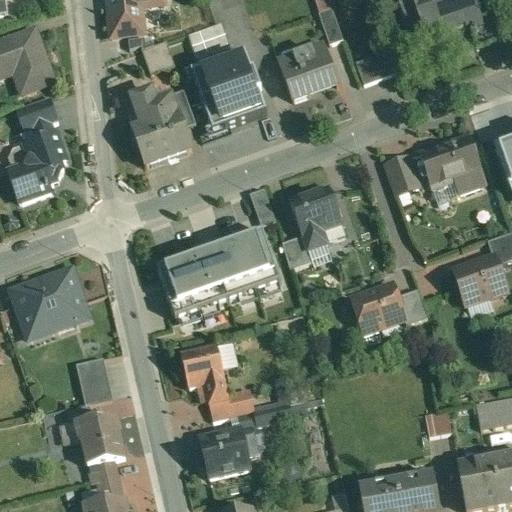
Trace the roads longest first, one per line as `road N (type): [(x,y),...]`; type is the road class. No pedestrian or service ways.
road 1 (residential): [(511,85),(111,226)]
road 2 (residential): [(111,226),(175,511)]
road 3 (residential): [(81,0),(111,226)]
